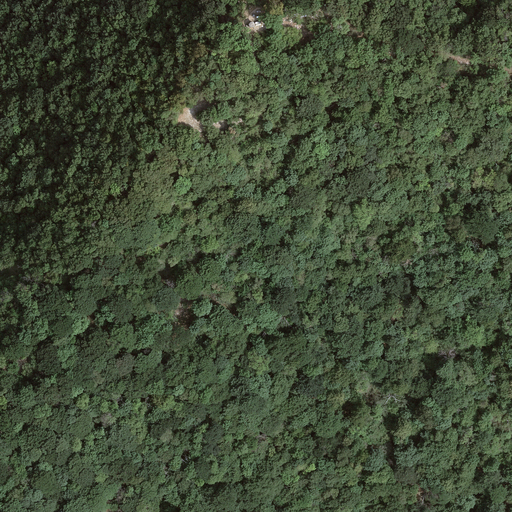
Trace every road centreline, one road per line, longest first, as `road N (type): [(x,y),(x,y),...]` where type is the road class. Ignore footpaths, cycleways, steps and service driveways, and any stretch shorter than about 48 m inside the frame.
road 1 (track): [(0,465),(8,387),(21,363),(165,237),(348,107),(346,95),(214,126)]
road 2 (track): [(214,126),(189,121),(191,109),(224,101),(297,40)]
